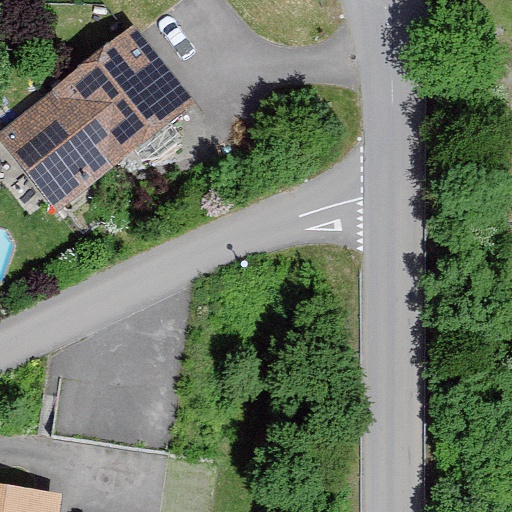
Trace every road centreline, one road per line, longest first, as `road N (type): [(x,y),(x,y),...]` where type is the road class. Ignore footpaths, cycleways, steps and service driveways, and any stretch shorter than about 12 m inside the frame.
road 1 (residential): [(395,187),(300,213),(0,348)]
road 2 (residential): [(395,187),(394,511)]
road 3 (residential): [(386,0),(395,187)]
